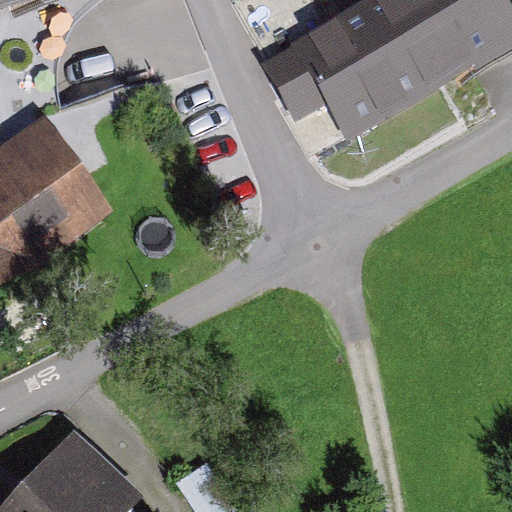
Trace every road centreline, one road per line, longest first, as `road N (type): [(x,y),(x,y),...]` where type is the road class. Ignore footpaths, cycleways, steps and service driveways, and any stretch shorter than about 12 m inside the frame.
road 1 (residential): [(0,412),(511,128)]
road 2 (track): [(397,511),(379,412),(308,248)]
